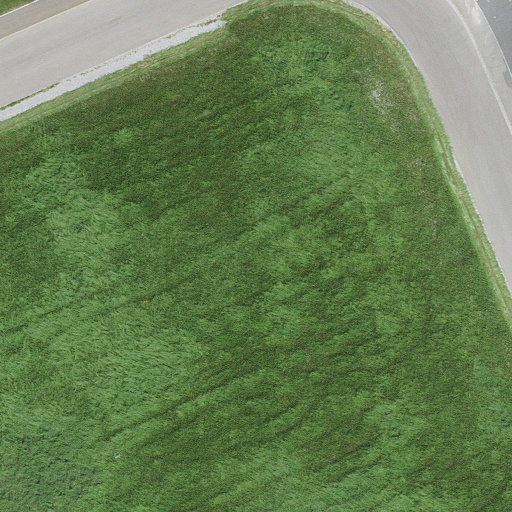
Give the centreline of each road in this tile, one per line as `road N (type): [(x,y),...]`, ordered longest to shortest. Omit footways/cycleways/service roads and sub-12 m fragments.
road 1 (residential): [(511,207),(447,59),(410,0)]
road 2 (residential): [(185,0),(0,80)]
